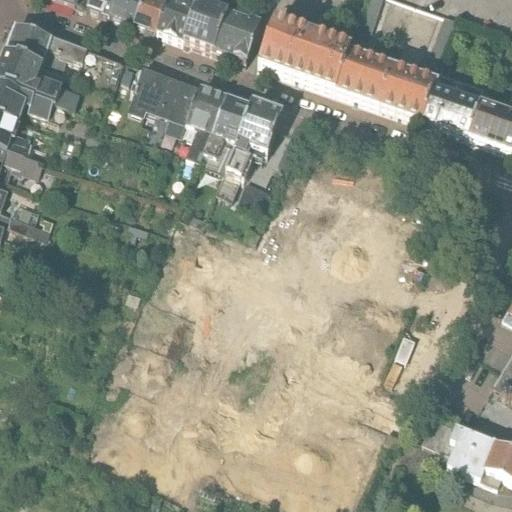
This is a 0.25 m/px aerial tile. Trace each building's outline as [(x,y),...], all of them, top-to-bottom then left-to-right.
[(33,0),(34,0),(86,18),(91,0),(33,0)] [(91,0),(86,18),(109,25),(117,0),(91,0)] [(117,0),(109,25),(133,33),(144,0),(117,0)] [(144,0),(133,33),(155,41),(166,9),(149,3),(150,0),(155,0),(156,0),(144,0)] [(169,2),(166,9),(155,41),(182,50),(196,11),(199,0),(184,0),(182,7),(169,2)] [(205,15),(208,7),(213,9),(216,0),(199,0),(196,11),(182,50),(210,60),(224,23),(224,21),(205,15)] [(230,0),(226,11),(259,23),(267,0),(230,0)] [(384,3),(375,0),(367,0),(352,45),(368,50),(384,3)] [(457,27),(444,22),(428,68),(441,72),(457,27)] [(247,31),(224,23),(210,60),(232,67),(232,68),(244,72),(259,31),(248,28),(247,31)] [(257,75),(289,86),(306,42),(272,31),(272,33),(271,35),(272,35),(259,72),(258,73),(257,75)] [(15,34),(3,65),(39,76),(50,46),(15,34)] [(335,102),(349,62),(351,57),(306,42),(289,86),(291,87),(335,102)] [(84,57),(50,46),(39,76),(40,76),(59,82),(65,68),(79,73),(84,57)] [(79,73),(77,82),(95,87),(111,93),(113,88),(112,88),(115,80),(119,69),(86,58),(84,57),(79,73)] [(335,102),(378,117),(392,77),(349,62),(335,102)] [(3,64),(0,70),(0,95),(54,112),(63,115),(72,118),(77,102),(34,88),(40,76),(39,76),(3,65),(3,64)] [(139,81),(128,77),(124,86),(135,91),(139,81)] [(422,131),(435,92),(392,77),(378,117),(422,131)] [(168,127),(184,132),(198,97),(142,78),(132,105),(127,119),(142,125),(145,118),(168,127)] [(463,146),(466,147),(478,114),(477,113),(482,96),(439,81),(435,92),(422,131),(449,141),(449,140),(464,145),(463,146)] [(0,126),(33,136),(33,135),(19,130),(26,116),(28,117),(27,121),(58,130),(63,115),(54,112),(0,95),(0,126)] [(185,134),(182,142),(194,147),(185,166),(198,171),(226,106),(199,97),(198,97),(184,132),(186,133),(185,134)] [(226,106),(198,171),(199,171),(199,172),(205,174),(205,173),(225,180),(237,151),(252,115),(226,106)] [(511,162),(511,158),(511,107),(509,106),(503,123),(478,114),(466,147),(486,154),(486,153),(491,155),(511,162)] [(225,180),(216,200),(231,207),(243,179),(246,181),(250,172),(247,171),(250,166),(244,163),(247,156),(253,158),(267,165),(281,125),(280,125),(280,124),(252,115),(237,151),(225,180)] [(0,157),(23,165),(23,164),(37,169),(42,171),(46,158),(38,155),(28,152),(33,136),(0,126),(0,157)] [(0,157),(0,188),(5,191),(11,175),(19,177),(18,180),(32,184),(37,169),(23,164),(23,165),(0,157)] [(296,186),(285,205),(317,219),(322,207),(341,214),(352,188),(322,175),(314,194),(296,186)] [(0,218),(8,192),(5,191),(0,189),(0,218)] [(285,205),(277,224),(296,233),(287,252),(319,266),(331,240),(312,231),(317,219),(285,205)] [(384,217),(372,244),(404,258),(412,240),(430,248),(440,226),(409,212),(403,226),(384,217)] [(14,213),(11,223),(35,232),(38,222),(14,213)] [(0,229),(8,232),(7,235),(46,248),(50,237),(35,232),(11,224),(0,219),(0,229)] [(191,221),(189,228),(200,232),(203,225),(191,221)] [(38,222),(35,232),(50,237),(53,226),(38,222)] [(181,228),(172,247),(191,256),(181,277),(211,289),(223,263),(205,255),(211,242),(181,228)] [(130,235),(127,248),(135,250),(138,237),(130,235)] [(372,244),(360,270),(378,277),(372,290),(387,297),(405,305),(406,302),(414,284),(396,276),(404,258),(372,244)] [(259,262),(250,282),(282,296),(288,284),(307,292),(319,266),(287,252),(279,271),(259,262)] [(155,287),(148,305),(162,312),(179,319),(183,306),(201,314),(211,289),(181,277),(174,295),(155,287)] [(354,282),(342,310),(361,318),(356,330),(387,344),(396,324),(378,316),(387,297),(372,290),(354,282)] [(137,325),(128,345),(160,358),(166,347),(184,354),(196,326),(179,319),(162,312),(154,332),(137,325)] [(331,333),(319,359),(352,373),(360,356),(378,364),(387,344),(356,330),(349,341),(331,333)] [(118,364),(109,384),(141,399),(147,384),(166,392),(177,366),(147,353),(138,373),(118,364)] [(511,359),(492,392),(491,391),(490,393),(492,394),(500,399),(500,400),(501,404),(505,406),(509,405),(510,404),(511,405),(511,359)] [(85,411),(72,444),(91,451),(84,469),(86,470),(106,478),(119,445),(106,440),(113,421),(85,411)] [(337,419),(327,445),(344,451),(339,464),(372,478),(379,458),(359,450),(367,430),(337,419)] [(431,427),(421,449),(452,461),(447,474),(498,494),(502,484),(511,488),(511,459),(494,452),(492,451),(491,451),(483,448),(431,427)] [(119,445),(106,478),(125,485),(133,466),(152,475),(164,442),(138,432),(131,450),(119,445)] [(402,445),(387,439),(386,439),(383,448),(399,455),(402,445)] [(211,455),(198,486),(219,495),(227,476),(245,484),(260,452),(233,440),(224,460),(211,455)] [(164,442),(152,475),(169,482),(162,499),(183,510),(196,477),(182,472),(190,452),(164,442)] [(260,452),(245,484),(264,491),(257,510),(263,511),(281,511),(291,485),(278,480),(285,461),(260,452)] [(314,470),(304,497),(338,510),(345,492),(364,498),(372,478),(339,464),(334,477),(314,470)] [(155,511),(158,504),(148,500),(143,511),(155,511)]
